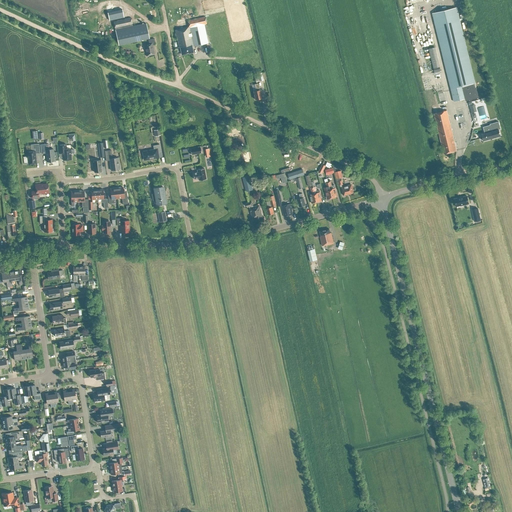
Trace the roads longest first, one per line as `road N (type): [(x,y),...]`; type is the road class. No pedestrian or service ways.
road 1 (tertiary): [(457,511),(382,197)]
road 2 (unclassified): [(382,197),(369,176),(178,86)]
road 3 (tertiary): [(190,245),(382,197)]
road 4 (residential): [(190,245),(176,166),(60,181)]
road 5 (track): [(178,86),(0,10)]
road 6 (tertiary): [(382,197),(511,163)]
road 7 (tertiary): [(63,250),(190,245)]
road 8 (unclassified): [(45,374),(30,250)]
road 9 (unclassified): [(92,465),(79,379),(45,374)]
